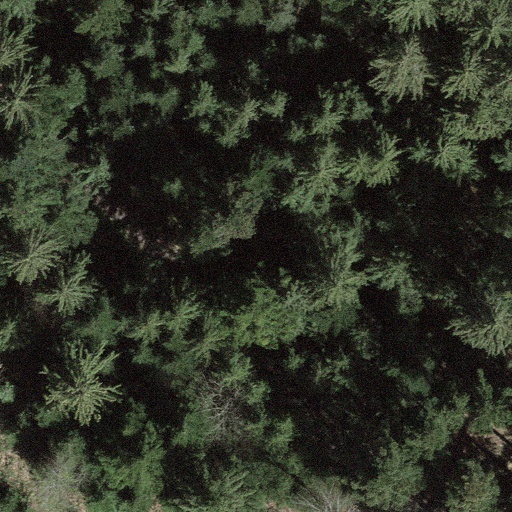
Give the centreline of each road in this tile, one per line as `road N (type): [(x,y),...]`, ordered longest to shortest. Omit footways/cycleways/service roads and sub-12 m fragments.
road 1 (track): [(331,445),(161,248),(0,105)]
road 2 (track): [(0,454),(183,439),(331,445)]
road 3 (track): [(504,511),(331,445)]
